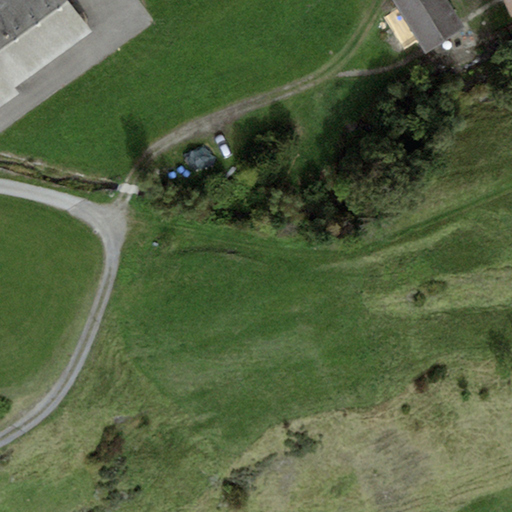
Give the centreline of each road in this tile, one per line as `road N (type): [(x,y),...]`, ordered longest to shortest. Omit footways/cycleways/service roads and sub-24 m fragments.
road 1 (track): [(385,0),(326,76),(201,124),(150,153),(115,214)]
road 2 (track): [(0,438),(50,400),(77,361),(117,237)]
road 3 (unclassified): [(117,237),(115,214),(0,186)]
